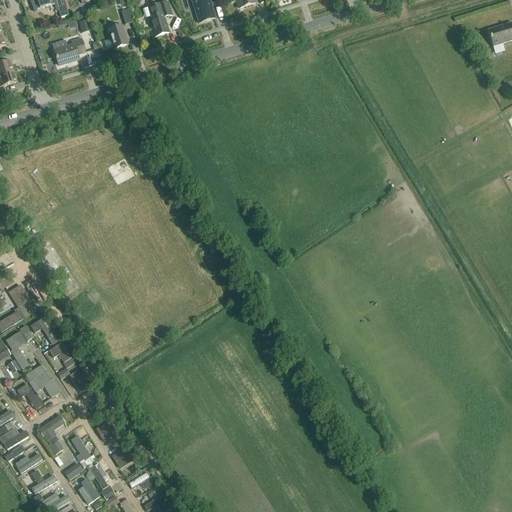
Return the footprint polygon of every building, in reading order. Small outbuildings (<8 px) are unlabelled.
[(59,12),(67,10),(64,0),(29,0),(33,11),(54,5),(55,9),(59,12)] [(211,5),(217,3),(216,0),(190,0),(198,24),(215,19),(211,5)] [(236,0),(240,10),(255,5),(253,0),(236,0)] [(171,16),(167,3),(162,4),(149,8),(147,9),(150,18),(149,18),(149,19),(153,29),(151,30),(153,38),(168,34),(164,18),(171,16)] [(125,26),(133,23),(129,10),(121,12),(125,26)] [(81,34),(90,32),(87,21),(78,23),(81,34)] [(492,47),(511,41),(511,23),(487,31),(492,47)] [(114,50),(127,46),(121,27),(108,31),(114,50)] [(77,56),(85,53),(81,40),(71,43),(72,46),(54,52),(58,66),(70,63),(79,61),(77,56)] [(0,76),(13,72),(10,62),(0,64),(0,76)] [(0,76),(0,94),(5,93),(3,87),(17,83),(13,72),(0,76)] [(8,273),(0,277),(0,282),(0,283),(10,277),(8,273)] [(20,286),(8,294),(25,321),(37,313),(20,286)] [(33,304),(38,301),(34,295),(29,298),(33,304)] [(56,340),(44,319),(31,327),(35,333),(42,329),(50,344),(52,346),(58,343),(56,340)] [(33,338),(25,327),(19,330),(27,342),(33,338)] [(6,341),(9,346),(12,351),(11,352),(22,369),(28,366),(18,348),(26,343),(20,333),(6,341)] [(0,361),(11,355),(6,347),(4,343),(0,345),(0,361)] [(58,356),(66,369),(76,363),(73,358),(71,359),(62,344),(50,352),(54,358),(58,356)] [(51,399),(60,393),(42,366),(26,376),(29,382),(34,379),(34,380),(29,383),(35,393),(44,387),(51,399)] [(77,375),(75,373),(69,377),(80,394),(81,393),(87,390),(77,375)] [(35,397),(27,385),(18,392),(22,398),(25,396),(36,411),(43,405),(37,396),(35,397)] [(96,405),(89,409),(99,425),(106,421),(96,405)] [(0,427),(15,418),(11,410),(0,417),(0,427)] [(58,442),(59,441),(53,432),(66,424),(61,416),(39,431),(43,438),(44,438),(56,455),(63,450),(58,442)] [(97,431),(100,436),(104,443),(119,434),(115,427),(111,422),(97,431)] [(20,436),(16,429),(9,434),(5,436),(0,438),(0,440),(3,446),(20,436)] [(12,448),(29,437),(26,432),(9,443),(5,446),(8,450),(12,448)] [(91,457),(77,437),(72,441),(81,454),(76,458),(84,469),(97,460),(93,455),(91,457)] [(25,451),(22,446),(13,451),(17,457),(25,451)] [(116,462),(130,453),(127,447),(113,457),(116,462)] [(18,469),(17,469),(21,475),(43,461),(40,455),(30,461),(28,458),(16,465),(18,469)] [(83,472),(78,464),(64,473),(69,481),(83,472)] [(103,490),(108,487),(98,470),(93,473),(103,490)] [(146,473),(129,484),(132,489),(140,484),(142,487),(146,484),(149,488),(154,485),(146,473)] [(54,477),(34,490),(37,496),(58,483),(54,477)] [(99,498),(86,480),(81,484),(83,488),(78,491),(88,506),(99,498)] [(115,495),(110,487),(101,493),(106,501),(115,495)] [(160,493),(157,487),(147,493),(150,498),(160,493)] [(159,509),(160,511),(164,511),(167,511),(163,503),(168,500),(165,494),(159,498),(144,507),(146,511),(149,511),(153,510),(154,511),(159,509)] [(56,495),(42,503),(47,511),(54,511),(70,502),(67,496),(60,501),(59,500),(56,495)] [(116,497),(105,503),(109,509),(119,503),(116,497)] [(132,511),(126,501),(121,504),(125,511),(132,511)]
